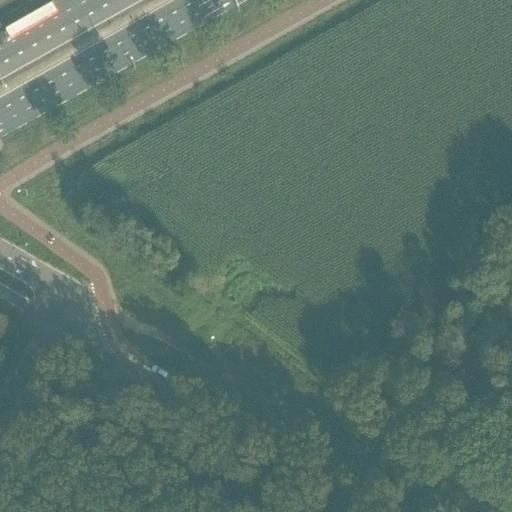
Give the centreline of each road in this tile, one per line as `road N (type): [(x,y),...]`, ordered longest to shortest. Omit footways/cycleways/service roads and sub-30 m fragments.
road 1 (unclassified): [(397,511),(60,320)]
road 2 (secondary): [(0,125),(222,0)]
